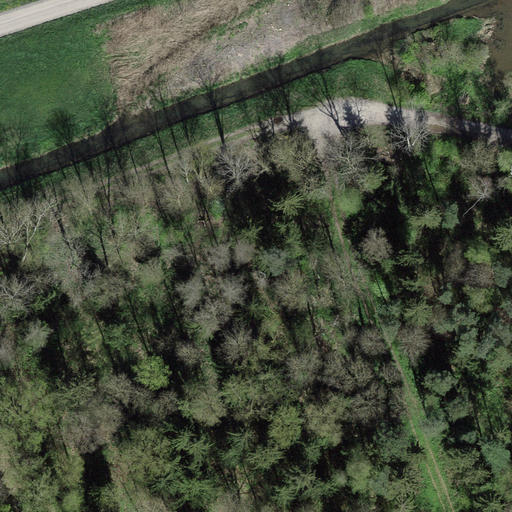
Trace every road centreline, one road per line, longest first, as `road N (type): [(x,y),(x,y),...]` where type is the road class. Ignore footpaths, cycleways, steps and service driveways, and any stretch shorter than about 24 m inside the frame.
road 1 (track): [(0,227),(317,113),(389,115),(511,142)]
road 2 (track): [(448,511),(335,207),(317,113)]
